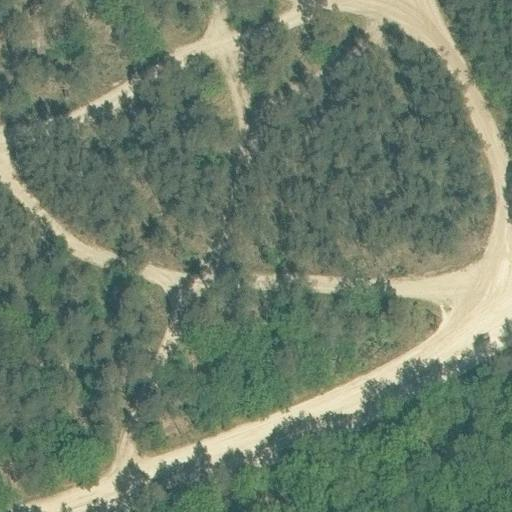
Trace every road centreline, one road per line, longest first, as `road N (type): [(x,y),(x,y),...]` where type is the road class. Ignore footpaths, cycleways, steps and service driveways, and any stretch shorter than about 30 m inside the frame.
road 1 (track): [(0,170),(74,247),(171,281),(501,290)]
road 2 (track): [(65,511),(361,402),(511,311)]
road 3 (track): [(0,139),(84,118),(190,57),(336,0)]
road 4 (track): [(511,301),(501,290),(502,168),(452,61),(400,0)]
road 5 (track): [(220,0),(220,46),(245,113),(282,102),(346,63),(363,49),(388,0)]
